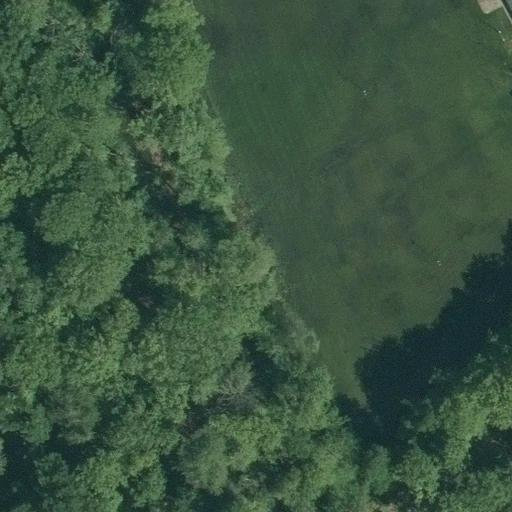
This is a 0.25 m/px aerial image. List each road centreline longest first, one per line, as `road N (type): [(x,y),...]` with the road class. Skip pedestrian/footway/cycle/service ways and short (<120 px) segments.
road 1 (unclassified): [(85,511),(0,277)]
road 2 (tertiary): [(425,511),(511,426)]
